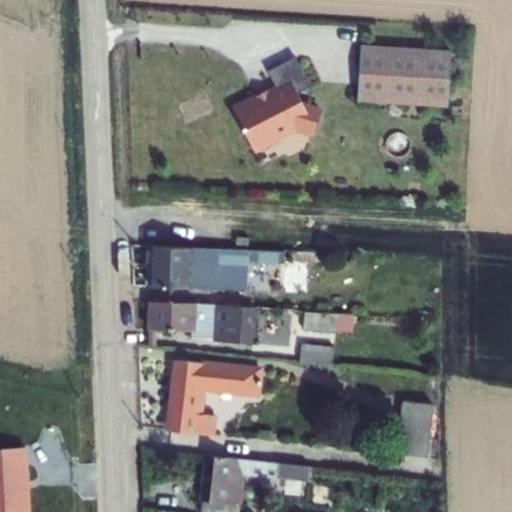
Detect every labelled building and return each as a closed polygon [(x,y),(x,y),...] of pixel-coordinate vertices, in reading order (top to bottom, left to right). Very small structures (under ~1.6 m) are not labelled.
[(360,46),(356,100),(447,106),(450,52),(360,46)] [(276,90),(279,96),(294,88),(297,94),(309,86),(294,57),(266,72),(276,90)] [(255,96),(231,109),(254,152),(279,138),(278,137),(295,128),(313,133),(320,110),(303,105),(297,94),(294,88),(279,96),(276,90),(257,100),(255,96)] [(241,250),(153,246),(151,288),(223,290),(240,289),(241,259),(241,250)] [(194,304),(150,302),(150,330),(191,332),(191,338),(214,339),(213,341),(253,344),(255,308),(239,306),(194,304)] [(337,314),(305,312),(303,330),(336,332),(337,314)] [(355,316),(337,314),(336,332),(353,333),(355,316)] [(334,348),(301,344),(299,362),(332,365),(334,348)] [(204,388),(257,396),(260,370),(177,360),(169,430),(213,435),(215,417),(200,415),(204,388)] [(433,404),(403,401),(398,454),(428,457),(433,404)] [(29,511),(25,449),(0,449),(0,511),(29,511)] [(238,511),(243,474),(308,482),(310,467),(207,455),(200,511),(238,511)]
